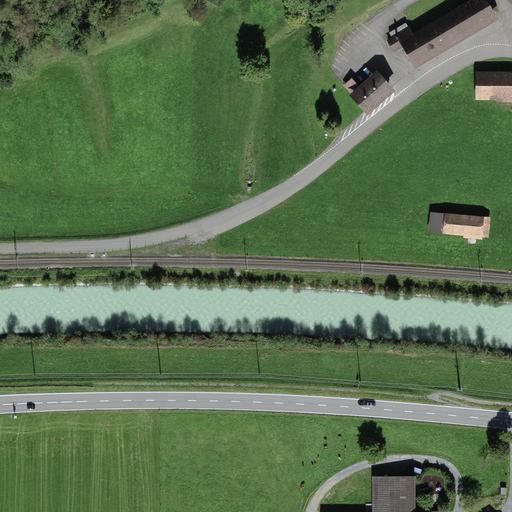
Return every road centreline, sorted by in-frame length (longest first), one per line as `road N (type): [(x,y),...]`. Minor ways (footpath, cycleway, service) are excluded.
road 1 (unclassified): [(511,51),(449,68),(272,196),(209,224),(114,245),(0,249)]
road 2 (primary): [(0,405),(201,400),(511,421)]
